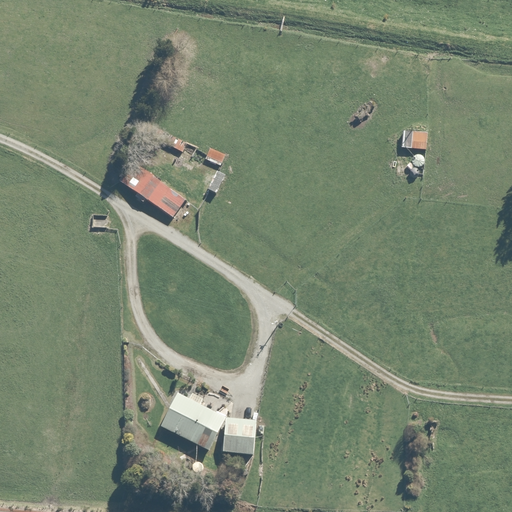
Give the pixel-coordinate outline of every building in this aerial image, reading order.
[(138,117),(132,129),(190,158),(196,146),(138,117)] [(403,131),(401,149),(426,151),(427,134),(403,131)] [(209,147),(203,158),(220,167),(226,155),(209,147)] [(131,162),(118,181),(171,217),(184,198),(131,162)] [(216,195),(225,177),(215,172),(207,191),(216,195)] [(92,217),(91,228),(106,229),(106,218),(92,217)] [(178,394),(161,428),(207,451),(224,417),(178,394)] [(256,421),(227,418),(223,454),(253,456),(256,421)]
